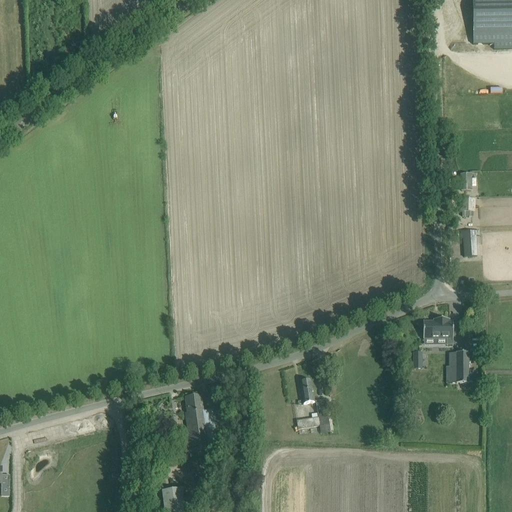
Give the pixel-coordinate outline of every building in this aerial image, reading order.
[(511,0),(472,0),(473,45),(494,45),(494,50),(511,49),(511,0)] [(470,191),(470,175),(461,175),(461,192),(470,191)] [(475,213),(475,200),(461,200),(461,212),(475,213)] [(460,232),(461,237),(463,237),(464,257),(475,257),(474,236),(479,236),(479,231),(460,232)] [(417,340),(447,340),(447,323),(445,323),(445,321),(432,321),(432,323),(417,323),(417,340)] [(422,354),(413,354),(413,370),(422,370),(422,354)] [(447,354),(446,364),(446,384),(468,384),(468,354),(447,354)] [(300,382),(301,392),(303,405),(314,403),(312,391),(311,381),(300,382)] [(182,433),(183,443),(185,452),(217,448),(212,411),(203,412),(201,396),(185,398),(187,414),(185,414),(187,432),(182,433)] [(297,422),(299,430),(324,426),(322,416),(328,415),(326,401),(316,402),(319,418),(297,422)] [(131,409),(132,415),(133,425),(143,424),(142,414),(144,413),(143,407),(131,409)] [(0,467),(0,483),(9,484),(9,477),(2,477),(2,468),(0,467)] [(185,511),(182,490),(162,492),(164,511),(185,511)]
